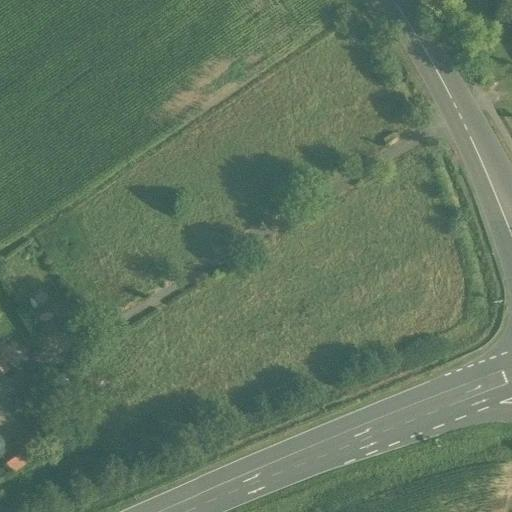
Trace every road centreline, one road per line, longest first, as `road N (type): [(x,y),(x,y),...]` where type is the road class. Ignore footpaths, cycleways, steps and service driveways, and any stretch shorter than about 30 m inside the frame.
road 1 (tertiary): [(391,0),(438,75),(497,202)]
road 2 (primary): [(367,433),(178,511)]
road 3 (primary): [(511,376),(367,433)]
road 4 (primary): [(367,433),(511,414)]
